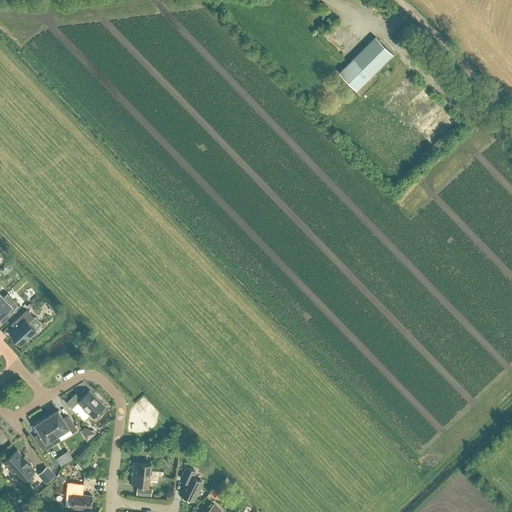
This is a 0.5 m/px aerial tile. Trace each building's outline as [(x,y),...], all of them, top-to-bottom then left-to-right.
[(328,41),(334,44),(340,33),(333,30),(328,41)] [(374,36),(339,71),(357,89),(391,54),(374,36)] [(417,87),(421,78),(412,75),(409,83),(417,87)] [(423,128),(445,107),(433,95),(418,109),(413,104),(415,102),(405,92),(391,106),(401,116),(408,109),(413,115),(411,116),(423,128)] [(2,296),(0,298),(0,315),(7,309),(11,313),(19,305),(7,292),(2,296)] [(16,327),(10,332),(20,343),(36,329),(29,321),(34,316),(26,308),(14,319),(11,322),(16,327)] [(105,405),(89,389),(81,398),(75,392),(66,401),(72,407),(78,401),(93,417),(105,405)] [(46,416),(57,434),(69,427),(72,432),(77,428),(69,416),(64,419),(58,409),(46,416)] [(50,438),(57,434),(46,416),(35,423),(41,434),(35,437),(43,450),(54,443),(50,438)] [(84,427),(80,429),(87,440),(90,437),(84,427)] [(18,484),(34,469),(16,449),(4,460),(15,473),(12,476),(18,484)] [(132,472),(157,474),(158,470),(150,469),(150,463),(133,461),(132,472)] [(38,473),(46,482),(55,474),(47,466),(38,473)] [(193,499),(202,481),(192,476),(195,470),(187,466),(181,478),(186,481),(180,493),(193,499)] [(149,478),(157,479),(164,479),(164,475),(157,474),(132,472),(131,483),(148,485),(149,478)] [(223,480),(211,491),(218,498),(229,487),(223,480)] [(66,496),(65,505),(71,506),(71,507),(91,509),(92,495),(82,494),(84,483),(68,481),(66,496)] [(138,486),(137,494),(151,495),(151,487),(138,486)]
